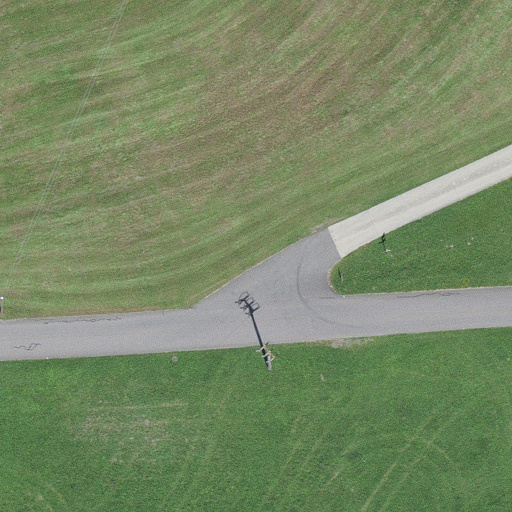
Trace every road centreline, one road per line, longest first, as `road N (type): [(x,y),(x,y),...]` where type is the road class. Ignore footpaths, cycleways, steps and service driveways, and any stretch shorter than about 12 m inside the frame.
road 1 (unclassified): [(0,341),(511,307)]
road 2 (track): [(229,329),(344,238),(511,163)]
